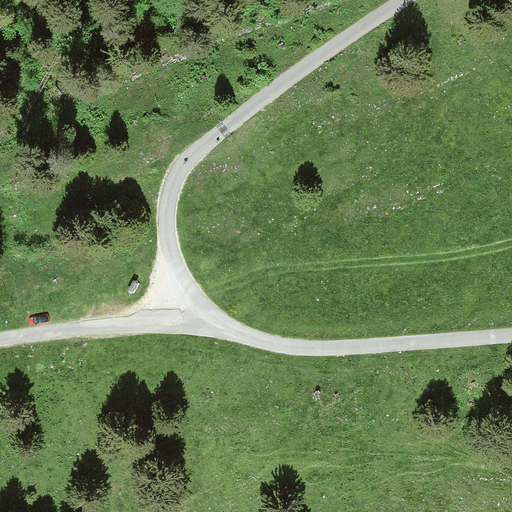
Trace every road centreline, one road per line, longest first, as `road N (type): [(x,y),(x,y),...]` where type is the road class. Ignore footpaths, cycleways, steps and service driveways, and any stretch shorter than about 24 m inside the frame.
road 1 (unclassified): [(402,0),(257,100),(184,164),(167,223),(178,305)]
road 2 (unclassified): [(511,335),(300,348),(251,338),(178,305)]
road 3 (unclassified): [(178,305),(127,324),(0,339)]
